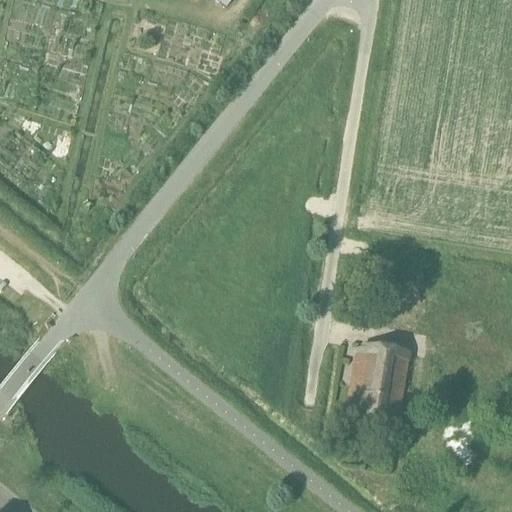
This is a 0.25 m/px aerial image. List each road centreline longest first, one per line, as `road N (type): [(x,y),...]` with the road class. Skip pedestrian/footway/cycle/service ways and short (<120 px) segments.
road 1 (unclassified): [(86,296),(321,0)]
road 2 (unclassified): [(86,296),(348,511)]
road 3 (unclassified): [(0,405),(86,296)]
